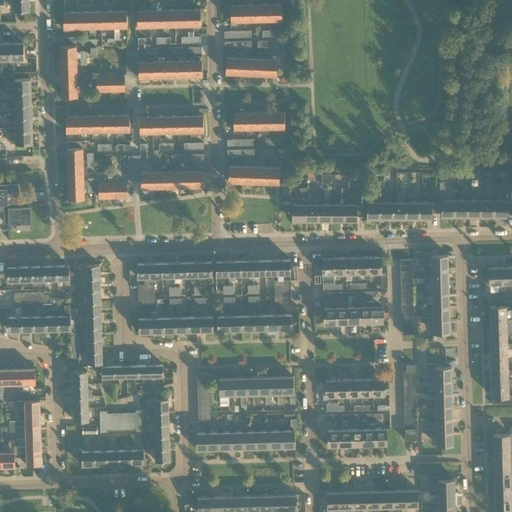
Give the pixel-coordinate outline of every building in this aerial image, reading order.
[(29,0),(14,0),(15,11),(29,10),(29,0)] [(281,3),(269,4),(269,21),(282,20),(281,3)] [(244,4),(231,5),(231,25),(236,25),(236,21),(244,21),(244,4)] [(244,21),(257,21),(256,4),(244,4),(244,21)] [(269,4),(256,4),(257,21),(269,21),(269,4)] [(150,26),(163,26),(163,9),(150,10),(150,26)] [(176,9),(163,9),(163,26),(176,25),(176,9)] [(176,25),(189,25),(188,9),(176,9),(176,25)] [(201,9),(188,9),(189,25),(201,25),(201,9)] [(120,27),(128,27),(127,10),(114,11),(115,27),(115,33),(120,32),(120,27)] [(150,26),(150,10),(137,10),(138,26),(142,26),(150,26)] [(89,11),(76,12),(77,28),(89,28),(89,11)] [(102,28),(102,11),(89,11),(89,28),(89,32),(95,32),(95,28),(102,28)] [(102,28),(115,27),(114,11),(102,11),(102,28)] [(64,28),(77,28),(76,12),(63,12),(64,28)] [(189,32),(189,37),(189,43),(201,42),(201,36),(194,37),(194,32),(189,32)] [(0,59),(7,59),(10,59),(10,43),(0,43),(0,59)] [(23,43),(10,43),(10,59),(7,59),(7,68),(12,67),(12,59),(24,59),(23,43)] [(77,58),(81,58),(87,58),(87,51),(77,51),(76,45),(60,46),(60,58),(77,58)] [(265,59),(264,75),(277,76),(277,60),(277,55),(272,55),(272,59),(265,59)] [(159,60),(151,61),(152,77),(165,77),(164,60),(164,56),(158,57),(159,60)] [(196,60),(190,60),(190,76),(203,76),(202,56),(196,56),(196,60)] [(146,61),(139,61),(139,62),(139,68),(139,75),(139,77),(152,77),(151,61),(151,57),(146,57),(146,61)] [(226,73),(239,74),(239,58),(227,57),(226,73)] [(60,58),(60,71),(77,71),(77,58),(60,58)] [(252,58),(239,58),(239,74),(251,74),(252,58)] [(251,74),(264,75),(265,59),(252,58),(251,74)] [(177,60),(164,60),(165,77),(177,77),(177,60)] [(177,77),(190,76),(190,60),(177,60),(177,77)] [(77,76),(77,71),(60,71),(61,84),(77,83),(77,76)] [(111,91),(110,72),(106,72),(106,76),(96,76),(97,91),(111,91)] [(115,72),(110,72),(111,91),(125,91),(124,76),(115,76),(115,72)] [(14,88),(14,91),(30,91),(30,78),(13,78),(13,75),(5,75),(6,80),(9,80),(9,79),(13,79),(14,88)] [(77,83),(61,84),(61,97),(78,96),(77,83)] [(30,91),(14,91),(14,88),(6,89),(6,93),(14,93),(14,101),(15,101),(15,104),(31,103),(30,91)] [(15,106),(15,114),(15,117),(31,117),(31,103),(15,104),(15,101),(14,101),(6,101),(6,106),(15,106)] [(285,111),(272,112),(272,129),(273,132),(277,132),(277,128),(285,128),(285,111)] [(247,129),(246,112),(234,113),(234,133),(240,133),(240,129),(247,129)] [(259,112),(246,112),(247,129),(260,129),(259,112)] [(272,112),(259,112),(260,129),(272,129),(272,112)] [(31,117),(15,117),(15,114),(6,114),(6,119),(15,119),(15,127),(15,131),(31,130),(31,117)] [(117,115),(117,131),(117,134),(124,134),(123,131),(130,131),(130,114),(117,115)] [(67,132),(79,132),(79,115),(66,115),(67,132)] [(79,132),(92,132),(92,115),(79,115),(79,132)] [(104,115),(92,115),(92,132),(105,131),(104,115)] [(117,115),(104,115),(105,131),(117,131),(117,115)] [(191,132),(191,115),(178,116),(178,132),(191,132)] [(203,115),(191,115),(191,132),(191,135),(197,135),(197,131),(204,131),(203,115)] [(153,132),(153,116),(140,116),(140,136),(147,136),(147,133),(153,132)] [(165,116),(153,116),(153,132),(166,132),(165,116)] [(178,116),(165,116),(166,132),(178,132),(178,116)] [(15,131),(15,127),(7,127),(7,132),(13,132),(13,136),(15,136),(16,144),(32,143),(31,130),(15,131)] [(79,147),(67,148),(67,161),(83,160),(87,160),(94,160),(93,152),(87,152),(87,153),(83,154),(83,147),(79,147)] [(94,160),(83,160),(67,161),(67,173),(84,173),(88,173),(88,167),(94,167),(94,160)] [(229,182),(241,182),(242,166),(242,162),(237,162),(237,166),(229,166),(229,182)] [(186,170),(179,170),(180,187),(192,186),(192,170),(192,166),(186,167),(186,170)] [(205,186),(205,169),(205,166),(198,166),(198,170),(192,170),(192,186),(205,186)] [(254,166),(242,166),(241,182),(254,183),(254,166)] [(254,183),(266,183),(267,167),(254,166),(254,183)] [(173,170),(166,170),(167,187),(180,187),(179,170),(179,167),(173,167),(173,170)] [(267,167),(266,183),(279,184),(280,167),(267,167)] [(154,187),(167,187),(166,170),(154,171),(154,187)] [(141,171),(141,174),(141,180),(142,188),(154,187),(154,171),(141,171)] [(68,186),(84,185),(88,185),(95,185),(94,178),(88,178),(88,179),(84,179),(84,173),(67,173),(68,186)] [(113,198),(113,179),(108,179),(108,183),(98,183),(98,198),(113,198)] [(117,179),(113,179),(113,198),(127,198),(127,183),(117,183),(117,179)] [(441,217),(455,217),(455,200),(458,200),(458,192),(453,192),(453,200),(445,200),(445,197),(446,197),(446,182),(440,182),(440,200),(441,200),(441,217)] [(18,184),(0,184),(0,208),(2,211),(4,211),(5,223),(9,223),(9,224),(30,223),(30,208),(18,208),(18,184)] [(84,185),(68,186),(68,198),(84,198),(84,185)] [(466,200),(458,200),(455,200),(455,217),(468,217),(468,200),(471,200),(471,192),(466,192),(466,200)] [(471,200),(468,200),(468,217),(481,217),(481,200),(484,200),(484,192),(480,192),(480,200),(471,200)] [(484,200),(481,200),(481,217),(494,217),(494,200),(497,200),(497,192),(493,192),(492,200),(484,200)] [(494,200),(494,217),(507,217),(507,213),(511,213),(511,200),(510,200),(511,192),(506,192),(505,200),(497,200),(494,200)] [(367,218),(381,218),(381,202),(384,202),(384,194),(379,194),(379,202),(367,202),(367,218)] [(394,218),(394,202),(397,202),(397,194),(392,194),(392,202),(384,202),(381,202),(381,218),(394,218)] [(407,218),(407,202),(410,202),(410,194),(405,194),(405,202),(397,202),(394,202),(394,218),(407,218)] [(407,218),(420,218),(420,202),(423,202),(423,194),(418,194),(418,202),(410,202),(407,202),(407,218)] [(431,202),(423,202),(420,202),(420,218),(432,218),(432,213),(432,202),(436,202),(436,194),(431,194),(431,202)] [(306,221),(306,204),(309,204),(309,196),(304,196),(304,204),(293,204),(293,221),(306,221)] [(306,221),(319,221),(319,204),(322,204),(322,196),(317,196),(317,204),(309,204),(306,204),(306,221)] [(322,204),(319,204),(319,221),(331,221),(331,204),(335,204),(335,196),(330,196),(330,204),(322,204)] [(345,221),(345,204),(348,204),(348,196),(343,196),(343,204),(335,204),(331,204),(331,221),(345,221)] [(345,204),(345,221),(357,221),(357,217),(363,217),(363,204),(361,204),(361,196),(356,196),(356,204),(348,204),(345,204)] [(431,265),(431,268),(449,267),(448,254),(431,255),(431,252),(424,252),(424,256),(431,256),(431,265)] [(369,256),(357,257),(358,273),(370,273),(369,256)] [(381,256),(369,256),(370,273),(382,273),(381,256)] [(334,257),(322,257),(322,274),(323,274),(323,284),(335,284),(334,279),(334,257)] [(345,257),(334,257),(334,279),(339,278),(339,274),(346,274),(345,257)] [(352,273),(358,273),(357,257),(345,257),(346,274),(346,280),(352,279),(352,273)] [(265,274),(278,274),(277,259),(265,260),(265,274)] [(290,259),(277,259),(278,274),(290,273),(290,259)] [(228,261),(228,275),(229,275),(229,280),(235,280),(235,275),(241,275),(240,260),(228,261)] [(253,260),(240,260),(241,275),(248,274),(248,279),(253,279),(253,274),(253,260)] [(253,274),(265,274),(265,260),(253,260),(253,274)] [(187,276),(199,276),(199,261),(187,262),(187,276)] [(211,261),(199,261),(199,276),(212,275),(211,261)] [(216,275),(228,275),(228,261),(215,261),(216,275)] [(162,262),(150,263),(150,277),(150,284),(154,284),(157,284),(156,277),(162,277),(162,262)] [(162,277),(175,276),(174,262),(162,262),(162,277)] [(187,262),(174,262),(175,276),(175,279),(180,279),(180,276),(187,276),(187,262)] [(150,284),(150,277),(150,263),(137,263),(138,277),(145,277),(145,284),(149,284),(150,284)] [(85,264),(86,277),(100,276),(100,264),(85,264)] [(32,280),(45,280),(44,265),(32,266),(32,280)] [(57,265),(44,265),(45,280),(57,280),(57,265)] [(66,279),(66,284),(70,284),(70,282),(69,275),(69,265),(57,265),(57,280),(66,279)] [(431,269),(431,278),(432,281),(449,280),(449,267),(431,268),(431,265),(424,265),(424,270),(431,269)] [(511,283),(511,282),(511,265),(500,266),(500,283),(498,283),(498,291),(503,291),(503,283),(511,283)] [(20,287),(20,281),(19,266),(7,266),(7,281),(16,281),(16,287),(20,287)] [(28,280),(32,280),(32,266),(19,266),(20,281),(28,280)] [(500,283),(500,266),(488,267),(488,283),(485,283),(485,292),(490,292),(490,284),(498,283),(500,283)] [(100,288),(100,276),(86,277),(86,283),(86,289),(100,288)] [(432,282),(432,291),(432,294),(449,293),(449,280),(432,281),(431,278),(424,278),(424,282),(432,282)] [(86,289),(86,301),(101,301),(100,288),(86,289)] [(449,293),(432,294),(432,291),(424,291),(425,295),(432,295),(432,303),(432,306),(450,306),(449,293)] [(86,301),(87,313),(101,313),(101,301),(86,301)] [(354,306),(347,307),(348,323),(360,323),(359,306),(359,301),(353,302),(354,306)] [(366,306),(359,306),(360,323),(371,322),(371,306),(370,301),(366,301),(366,306)] [(336,324),(335,307),(335,302),(330,302),(330,307),(323,307),(324,324),(336,324)] [(336,324),(348,323),(347,307),(347,302),(343,302),(343,307),(335,307),(336,324)] [(432,308),(432,317),(433,320),(450,319),(450,306),(432,306),(432,303),(425,304),(425,308),(432,308)] [(383,305),(371,306),(371,322),(383,322),(383,305)] [(507,322),(511,322),(511,321),(511,317),(507,318),(506,305),(490,306),(490,319),(507,319),(507,322)] [(65,314),(58,315),(59,329),(71,329),(71,318),(70,311),(70,308),(64,308),(65,314)] [(46,330),(59,329),(58,315),(58,309),(52,309),(52,315),(46,315),(46,330)] [(279,310),(279,314),(279,329),(292,328),(291,314),(282,314),(282,310),(279,310)] [(34,330),(33,315),(33,311),(28,311),(28,315),(21,316),(21,331),(34,330)] [(40,315),(33,315),(34,330),(46,330),(46,315),(46,311),(40,311),(40,315)] [(151,311),(151,317),(151,332),(164,332),(163,317),(154,317),(154,311),(151,311)] [(176,331),(188,331),(188,316),(181,316),(181,311),(176,311),(176,316),(176,331)] [(242,330),(254,329),(254,315),(254,311),(251,311),(251,315),(242,315),(242,330)] [(101,325),(101,313),(87,313),(87,326),(101,325)] [(266,314),(254,315),(254,329),(267,329),(266,314)] [(279,314),(266,314),(267,329),(279,329),(279,314)] [(217,330),(230,330),(229,315),(217,316),(217,330)] [(230,315),(229,315),(230,330),(242,330),(242,315),(235,315),(230,315)] [(9,331),(21,331),(21,316),(8,316),(9,331)] [(176,316),(163,317),(164,332),(176,331),(176,316)] [(200,316),(188,316),(188,331),(201,331),(200,316)] [(213,316),(200,316),(201,331),(213,330),(213,316)] [(139,332),(151,332),(151,317),(138,317),(139,332)] [(450,319),(433,320),(432,317),(425,317),(425,321),(433,321),(433,333),(446,333),(450,333),(450,319)] [(511,329),(507,330),(507,322),(507,319),(490,319),(490,332),(507,332),(507,335),(511,334),(511,329)] [(87,326),(88,338),(102,337),(101,325),(87,326)] [(507,335),(507,332),(490,332),(491,345),(507,345),(508,348),(511,347),(511,342),(507,343),(507,335)] [(102,350),(102,337),(88,338),(88,350),(102,350)] [(491,358),(508,357),(508,361),(511,360),(511,355),(508,356),(508,348),(507,345),(491,345),(491,358)] [(103,362),(102,350),(88,350),(88,362),(103,362)] [(492,371),(508,371),(508,374),(511,373),(511,369),(508,369),(508,361),(508,357),(491,358),(492,371)] [(143,376),(151,375),(150,364),(138,365),(139,382),(143,382),(143,376)] [(150,364),(151,375),(151,381),(156,381),(156,375),(158,375),(159,382),(163,381),(163,364),(150,364)] [(451,366),(434,367),(434,364),(427,364),(427,368),(434,368),(435,377),(435,380),(452,379),(451,366)] [(126,365),(114,366),(114,383),(119,383),(119,376),(126,376),(126,365)] [(135,382),(139,382),(138,365),(126,365),(126,376),(134,376),(135,382)] [(110,383),(114,383),(114,366),(101,366),(102,377),(110,377),(110,383)] [(0,367),(0,397),(3,398),(2,390),(3,390),(3,386),(2,386),(2,384),(10,384),(9,368),(0,367)] [(22,385),(22,390),(22,397),(28,397),(28,383),(35,383),(35,367),(22,368),(22,385)] [(16,385),(22,385),(22,368),(9,368),(10,384),(16,383),(16,385)] [(73,371),(73,383),(87,383),(87,370),(73,371)] [(492,371),(492,384),(509,383),(509,387),(511,386),(511,378),(509,378),(508,374),(508,371),(492,371)] [(269,376),(256,377),(257,394),(259,394),(265,394),(266,404),(272,404),(271,393),(269,394),(269,376)] [(269,394),(271,393),(278,393),(278,404),(284,404),(283,393),(281,393),(281,376),(269,376),(269,394)] [(281,393),(283,393),(290,393),(290,404),(295,403),(295,393),(293,393),(293,376),(281,376),(281,393)] [(234,411),(234,394),(232,394),(231,377),(219,378),(219,405),(227,405),(227,411),(234,411)] [(232,394),(234,394),(241,394),(241,405),(247,405),(246,394),(245,394),(244,377),(231,377),(232,394)] [(259,394),(257,394),(256,377),(244,377),(245,394),(246,394),(253,394),(253,405),(259,404),(259,394)] [(452,379),(435,380),(435,377),(427,377),(427,382),(435,382),(435,390),(435,393),(452,392),(452,379)] [(361,379),(361,395),(362,399),(366,399),(366,395),(373,395),(373,378),(361,379)] [(385,378),(373,378),(373,395),(385,394),(385,378)] [(326,396),(338,396),(338,379),(326,380),(326,396)] [(338,379),(338,396),(338,400),(343,400),(342,395),(350,395),(349,379),(338,379)] [(349,379),(350,395),(350,400),(354,400),(354,395),(361,395),(361,379),(349,379)] [(74,396),(87,395),(93,395),(93,389),(87,390),(87,383),(73,383),(74,396)] [(511,394),(509,395),(509,387),(509,383),(492,384),(492,397),(509,396),(509,400),(511,399),(511,394)] [(452,392),(435,393),(435,390),(427,390),(427,394),(435,394),(435,403),(435,406),(452,406),(452,392)] [(88,408),(87,395),(74,396),(74,408),(88,408)] [(154,405),(154,410),(169,410),(168,397),(149,398),(149,405),(154,405)] [(24,412),(40,412),(40,399),(22,400),(22,405),(24,405),(24,412)] [(436,412),(436,416),(436,419),(453,418),(452,406),(435,406),(435,403),(428,403),(428,408),(436,407),(436,412)] [(88,408),(74,408),(74,420),(88,420),(88,408)] [(154,417),(154,423),(169,422),(169,410),(154,410),(149,410),(150,417),(154,417)] [(40,425),(40,412),(24,412),(25,420),(22,420),(22,425),(40,425)] [(220,432),(221,449),(233,448),(233,432),(235,432),(234,414),(229,415),(229,432),(222,432),(220,432)] [(428,421),(436,420),(436,429),(436,432),(453,431),(453,418),(436,419),(436,416),(428,416),(428,421)] [(291,430),(284,430),(282,430),(282,447),(295,447),(294,430),(296,430),(296,419),(290,419),(291,430)] [(257,448),(257,431),(259,431),(259,420),(253,420),(254,431),(247,431),(245,431),(245,448),(257,448)] [(270,447),(270,430),(272,430),(271,420),(266,420),(266,431),(259,431),(257,431),(257,448),(270,447)] [(278,430),(272,430),(270,430),(270,447),(282,447),(282,430),(284,430),(284,420),(278,420),(278,430)] [(210,432),(210,421),(204,422),(204,432),(196,432),(196,449),(209,449),(208,432),(210,432)] [(216,432),(210,432),(208,432),(209,449),(221,449),(220,432),(222,432),(222,421),(217,421),(216,421),(216,432)] [(245,448),(245,431),(247,431),(246,421),(241,421),(241,431),(235,432),(233,432),(233,448),(245,448)] [(169,435),(169,422),(154,423),(151,423),(151,429),(155,429),(155,435),(169,435)] [(370,428),(363,429),(363,445),(375,445),(375,428),(374,423),(369,423),(370,428)] [(25,438),(41,437),(40,425),(22,425),(23,426),(17,426),(18,431),(23,431),(23,430),(25,430),(25,438)] [(363,445),(363,429),(362,425),(358,425),(358,429),(351,429),(352,445),(363,445)] [(387,428),(375,428),(375,445),(387,444),(387,428)] [(417,428),(405,429),(405,434),(405,440),(406,440),(417,440),(417,434),(417,428)] [(340,445),(339,429),(327,429),(327,446),(340,445)] [(351,429),(339,429),(340,445),(352,445),(351,429)] [(453,431),(436,432),(436,429),(428,429),(429,434),(436,434),(437,445),(453,445),(453,431)] [(493,434),(494,447),(510,447),(511,451),(511,450),(511,442),(510,442),(510,434),(493,434)] [(170,447),(169,435),(155,435),(155,448),(170,447)] [(14,446),(14,451),(41,450),(41,437),(25,438),(25,446),(14,446)] [(9,451),(2,451),(2,466),(15,466),(15,456),(14,451),(14,446),(14,440),(9,440),(9,451)] [(107,464),(119,464),(119,450),(118,450),(118,445),(115,445),(114,450),(106,450),(107,464)] [(125,449),(119,450),(119,464),(132,463),(131,449),(131,446),(125,446),(125,449)] [(170,447),(155,448),(151,448),(151,454),(155,454),(155,460),(170,460),(170,447)] [(511,455),(511,451),(510,447),(494,447),(494,460),(511,460),(511,464),(511,463),(511,455)] [(144,449),(131,449),(132,463),(144,463),(144,449)] [(41,450),(14,451),(15,456),(26,456),(26,463),(41,463),(41,450)] [(94,464),(94,450),(82,451),(82,465),(94,464)] [(106,450),(94,450),(94,464),(107,464),(106,450)] [(494,460),(494,473),(511,473),(511,476),(511,471),(511,472),(511,464),(511,460),(494,460)] [(438,489),(438,492),(454,492),(454,479),(449,479),(449,473),(437,473),(437,476),(430,476),(430,481),(438,481),(438,489)] [(511,476),(511,473),(494,473),(495,486),(511,486),(511,489),(511,484),(511,485),(511,476)] [(511,497),(511,498),(511,489),(511,486),(495,486),(495,499),(511,499),(511,502),(511,497)] [(393,511),(393,507),(401,507),(404,507),(404,489),(391,490),(392,507),(389,507),(388,511),(393,511)] [(417,489),(404,489),(404,507),(401,507),(401,511),(406,511),(406,506),(418,506),(417,489)] [(438,493),(438,503),(438,506),(455,505),(454,492),(438,492),(438,489),(430,489),(430,494),(438,493)] [(352,491),(353,508),(350,508),(349,511),(354,511),(354,508),(363,508),(366,507),(365,490),(352,491)] [(378,490),(365,490),(366,507),(363,508),(362,511),(367,511),(368,508),(376,507),(379,507),(378,490)] [(380,511),(380,507),(389,507),(392,507),(391,490),(378,490),(379,507),(376,507),(375,511),(380,511)] [(328,511),(329,508),(337,508),(340,508),(339,491),(327,492),(327,508),(324,508),(324,511),(328,511)] [(352,491),(339,491),(340,508),(337,508),(336,511),(341,511),(341,508),(350,508),(353,508),(352,491)] [(272,511),(272,494),(259,495),(260,511),(269,510),(269,511),(272,511)] [(284,494),(272,494),(272,511),(275,511),(275,510),(285,510),(284,494)] [(297,494),(284,494),(285,510),(297,510),(297,494)] [(235,495),(222,496),(222,511),(226,511),(235,511),(235,495)] [(247,511),(247,495),(235,495),(235,511),(244,511),(247,511)] [(259,495),(247,495),(247,511),(250,511),(251,511),(260,511),(259,495)] [(198,511),(210,511),(210,496),(198,496),(198,511)] [(222,511),(222,496),(210,496),(210,511),(222,511)] [(511,499),(495,499),(495,511),(511,511),(511,502),(511,499)] [(438,511),(454,511),(455,505),(438,506),(438,503),(431,503),(431,507),(439,507),(438,511)]
